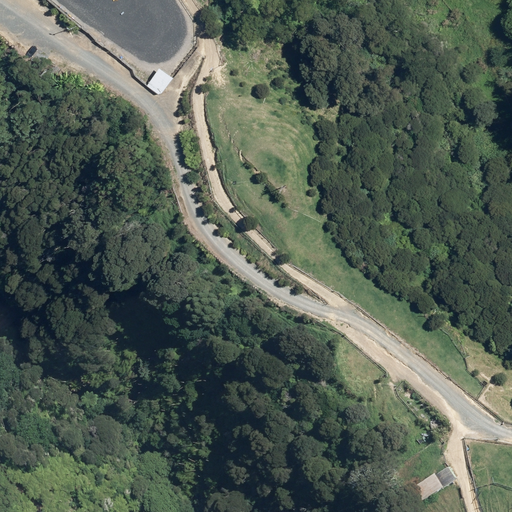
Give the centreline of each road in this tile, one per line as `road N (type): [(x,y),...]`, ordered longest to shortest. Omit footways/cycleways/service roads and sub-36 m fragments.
road 1 (unclassified): [(511,429),(497,427),(354,315),(282,287),(222,244),(188,189),(171,120),(17,0)]
road 2 (track): [(166,117),(209,34),(188,0)]
